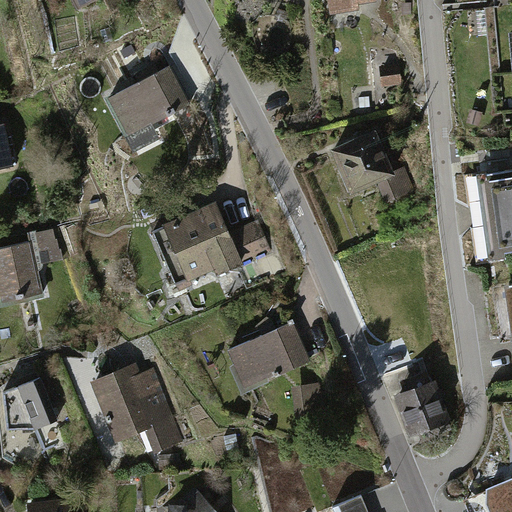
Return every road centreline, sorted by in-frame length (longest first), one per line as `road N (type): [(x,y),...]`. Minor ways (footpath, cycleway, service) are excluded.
road 1 (residential): [(191,0),(336,298),(411,483)]
road 2 (residential): [(411,483),(451,469),(475,434),(426,0)]
road 3 (unknown): [(450,237),(330,285)]
